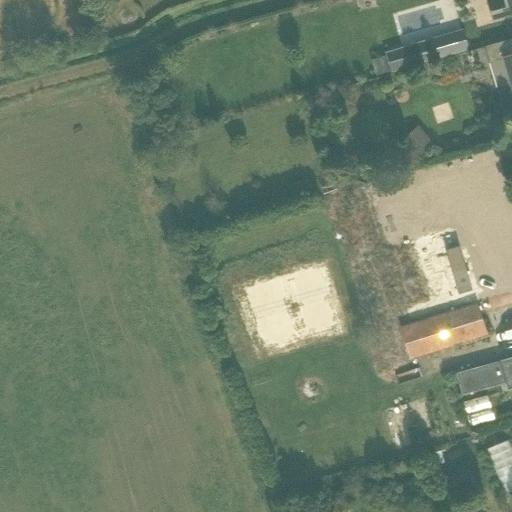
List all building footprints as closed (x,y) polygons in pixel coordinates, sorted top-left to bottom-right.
[(511,0),(500,0),(487,4),(492,20),(511,14),(511,0)] [(511,39),(485,47),(497,88),(511,84),(511,39)] [(429,40),(403,48),(409,68),(435,60),(429,40)] [(294,197),(310,191),(307,180),(290,185),(294,197)] [(486,335),(477,304),(400,328),(410,359),(486,335)] [(511,358),(456,375),(462,395),(506,383),(508,391),(511,389),(511,358)] [(424,429),(409,433),(412,445),(428,440),(424,429)]
